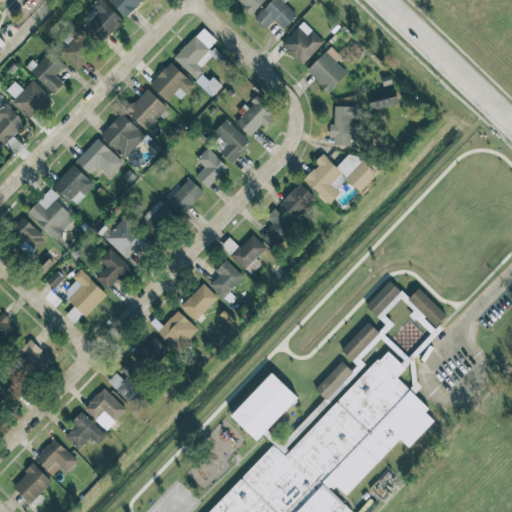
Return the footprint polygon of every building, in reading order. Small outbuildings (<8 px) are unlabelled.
[(99,0),(79,22),(100,41),(121,19),(101,0),(99,0)] [(140,0),(108,0),(124,16),(140,0)] [(236,0),(250,14),(264,0),(236,0)] [(295,14),(283,2),(285,0),(269,0),(253,18),(264,28),(272,19),(282,28),(295,14)] [(323,42),(303,22),(280,43),(300,64),(323,42)] [(76,67),(94,48),(84,39),(87,36),(75,26),(63,40),(67,43),(59,52),(76,67)] [(214,54),(208,48),(216,40),(201,27),(172,58),(192,77),(214,54)] [(305,71),(327,92),(346,72),(336,62),(340,56),(329,46),(305,71)] [(62,83),(54,75),(63,64),(47,49),(28,70),(53,93),(62,83)] [(180,99),(194,85),(170,62),(148,84),(166,101),(173,93),(180,99)] [(221,87),(214,78),(204,85),(211,94),(221,87)] [(49,96),(31,79),(22,89),(14,81),(5,90),(13,98),(9,102),(27,119),(49,96)] [(125,110),(145,129),(166,107),(146,88),(125,110)] [(367,93),(369,108),(397,105),(395,90),(367,93)] [(249,136),(261,123),(265,127),(276,115),(256,96),(233,120),(249,136)] [(0,103),(0,141),(4,145),(25,123),(2,101),(0,103)] [(330,123),(330,144),(352,145),(353,106),(333,105),(333,123),(330,123)] [(123,157),(144,135),(121,113),(99,135),(123,157)] [(250,142),(225,119),(213,132),(220,139),(213,146),(230,163),(250,142)] [(95,167),(107,178),(122,162),(97,139),(76,162),(89,174),(95,167)] [(227,167),(207,147),(195,159),(203,167),(194,175),(206,187),(227,167)] [(302,179),(328,204),(340,192),(335,187),(344,177),(359,192),(376,174),(351,150),(335,166),(322,153),(314,161),(317,164),(302,179)] [(73,205),(93,184),(72,164),(52,185),(73,205)] [(203,192),(188,178),(180,187),(176,183),(163,196),(182,214),(203,192)] [(314,197),(299,183),(279,204),(294,219),(314,197)] [(53,199),(57,195),(49,188),(27,212),(54,238),(73,218),(53,199)] [(139,220),(155,234),(173,213),(157,200),(139,220)] [(260,236),(274,248),(293,227),(279,215),(260,236)] [(45,239),(22,216),(11,227),(25,240),(19,246),(29,255),(45,239)] [(139,247),(143,251),(151,243),(121,216),(103,237),(128,259),(139,247)] [(222,247),(244,269),(265,247),(252,234),(238,247),(230,239),(222,247)] [(105,267),(94,276),(106,289),(129,267),(110,247),(98,259),(105,267)] [(243,276),(225,259),(214,271),(218,274),(209,284),(222,297),(243,276)] [(106,294),(80,268),(72,276),(75,279),(61,294),(77,310),(70,317),(74,321),(81,314),(84,317),(106,294)] [(53,289),(63,277),(55,270),(45,282),(53,289)] [(217,297),(202,283),(180,307),(195,321),(217,297)] [(364,310),(389,284),(399,295),(374,319),(364,310)] [(408,302),(418,292),(444,320),(434,330),(408,302)] [(198,330),(177,310),(157,332),(178,352),(198,330)] [(0,338),(5,344),(18,332),(1,315),(0,315),(0,338)] [(340,353),(366,326),(378,337),(351,365),(340,353)] [(162,345),(153,336),(137,353),(146,362),(162,345)] [(17,352),(38,374),(51,362),(31,339),(17,352)] [(210,511),(272,447),(284,459),(385,356),(404,373),(397,380),(428,412),(424,416),(433,424),(407,452),(399,443),(340,505),(345,509),(341,511),(210,511)] [(314,392),(340,366),(349,375),(323,402),(314,392)] [(228,420),(270,377),(295,402),(255,445),(228,420)] [(83,409),(106,430),(126,409),(102,388),(83,409)] [(98,445),(106,436),(81,411),(70,423),(73,426),(64,436),(78,450),(90,438),(98,445)] [(65,472),(77,461),(55,439),(34,458),(51,476),(60,467),(65,472)] [(51,481),(33,464),(12,486),(29,503),(51,481)]
